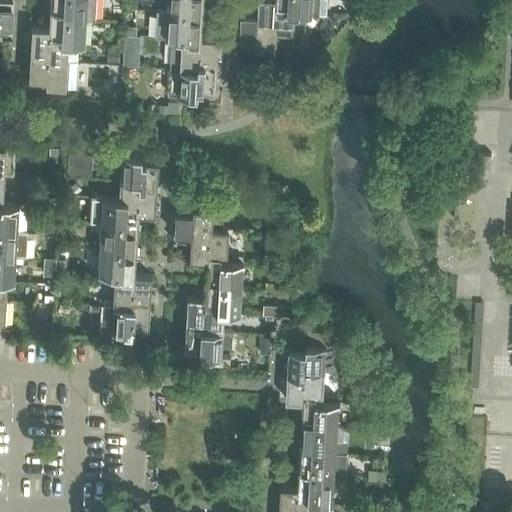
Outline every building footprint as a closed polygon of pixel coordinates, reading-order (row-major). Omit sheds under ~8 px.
[(12,0),(0,0),(0,34),(7,35),(7,27),(11,27),(12,0)] [(50,0),(50,10),(67,11),(67,17),(85,18),(86,0),(50,0)] [(168,0),(168,10),(186,12),(186,18),(203,19),(204,0),(168,0)] [(278,0),(260,0),(259,14),(260,14),(260,21),(277,22),(277,29),(278,29),(304,31),(305,12),(295,11),(295,4),(278,3),(278,0)] [(278,0),(278,3),(295,4),(295,11),(305,12),(320,13),(321,0),(278,0)] [(67,17),(67,11),(50,10),(49,28),(49,34),(67,36),(67,42),(84,43),(85,18),(67,17)] [(186,18),(186,12),(168,10),(166,37),(173,37),(183,37),(183,43),(201,44),(202,37),(203,19),(186,18)] [(260,14),(259,14),(243,13),(241,41),(257,42),(257,48),(277,48),(278,29),(277,29),(277,22),(260,21),(260,14)] [(127,32),(134,33),(135,25),(127,24),(127,32)] [(49,28),(31,27),(31,34),(30,53),(31,53),(48,54),(47,60),(66,61),(67,42),(67,36),(49,34),(49,28)] [(201,44),(183,43),(183,37),(173,37),(171,67),(199,69),(200,63),(218,64),(220,38),(202,37),(201,44)] [(108,48),(108,61),(120,61),(120,48),(108,48)] [(136,51),(125,50),(124,64),(135,65),(136,51)] [(48,54),(31,53),(30,53),(28,79),(46,80),(46,86),(64,87),(64,86),(75,86),(77,62),(66,61),(47,60),(48,54)] [(217,90),(218,64),(200,63),(199,69),(171,67),(169,93),(199,95),(200,89),(217,90)] [(159,103),(159,112),(171,113),(172,104),(159,103)] [(12,147),(5,146),(0,146),(0,172),(3,173),(11,173),(12,147)] [(62,147),(50,147),(49,159),(61,159),(62,147)] [(91,172),(92,152),(68,150),(67,170),(91,172)] [(139,161),(140,154),(121,153),(119,180),(137,181),(137,187),(155,188),(157,162),(139,161)] [(482,153),(481,173),(490,174),(491,153),(482,153)] [(47,180),(46,187),(50,191),(57,192),(58,181),(47,180)] [(137,187),(137,181),(119,180),(118,198),(119,198),(119,204),(135,205),(135,212),(136,212),(154,213),(155,188),(137,187)] [(0,228),(17,229),(18,204),(1,203),(2,196),(0,196),(0,228)] [(118,198),(101,197),(92,196),(90,219),(100,219),(99,222),(118,223),(117,229),(135,230),(136,212),(135,212),(135,205),(119,204),(119,198),(118,198)] [(210,228),(211,209),(191,208),(191,214),(174,212),(173,240),(190,241),(191,241),(192,234),(208,235),(208,228),(210,228)] [(45,219),(45,231),(55,231),(55,220),(45,219)] [(117,229),(118,223),(99,222),(98,247),(116,248),(116,254),(133,256),(135,230),(117,229)] [(0,228),(0,253),(15,254),(24,255),(26,230),(17,229),(0,228)] [(227,229),(210,228),(208,228),(208,235),(192,234),(191,241),(190,241),(189,259),(206,260),(207,260),(207,253),(225,254),(227,229)] [(116,254),(116,248),(98,247),(96,273),(113,274),(114,274),(114,280),(131,281),(131,274),(132,274),(133,256),(116,254)] [(0,253),(0,280),(5,280),(14,281),(15,254),(0,253)] [(225,261),(225,254),(207,253),(207,260),(206,260),(205,279),(223,280),(222,286),(240,287),(242,261),(225,261)] [(44,256),(43,265),(55,265),(55,257),(44,256)] [(56,260),(56,271),(64,271),(65,260),(56,260)] [(150,274),(132,274),(131,274),(131,281),(114,280),(114,274),(113,274),(111,305),(130,306),(130,299),(148,300),(150,274)] [(222,286),(223,280),(205,279),(204,297),(205,297),(204,304),(220,305),(220,312),(222,312),(239,313),(240,287),(222,286)] [(205,297),(204,297),(186,296),(185,322),(203,323),(203,329),(221,330),(222,312),(220,312),(220,305),(204,304),(205,297)] [(147,327),(148,300),(130,299),(130,306),(111,305),(101,304),(101,310),(99,330),(110,330),(110,331),(129,332),(129,326),(147,327)] [(263,304),(262,314),(271,315),(284,315),(291,316),(292,306),(285,306),(263,304)] [(44,330),(45,318),(34,317),(33,329),(44,330)] [(203,323),(185,322),(183,348),(201,349),(201,355),(230,356),(232,331),(221,330),(203,329),(203,323)] [(325,368),(327,344),(308,342),(308,349),(290,348),(289,372),(307,373),(307,367),(325,368)] [(324,394),(325,368),(307,367),(307,373),(289,372),(289,374),(288,380),(287,399),(305,400),(306,400),(306,393),(324,394)] [(324,400),(324,394),(306,393),(306,400),(305,400),(304,418),(321,419),(320,426),(339,427),(341,401),(324,400)] [(320,426),(321,419),(304,418),(302,444),(319,445),(319,451),(337,452),(339,427),(320,426)] [(371,420),(371,429),(391,430),(392,421),(371,420)] [(319,451),(319,445),(302,444),(300,469),(318,470),(317,476),(336,477),(347,478),(348,453),(337,452),(319,451)] [(317,476),(318,470),(300,469),(299,487),(300,487),(300,494),(316,495),(316,502),(317,502),(334,503),(336,477),(317,476)] [(376,469),(368,469),(368,479),(376,480),(376,469)] [(274,486),(273,494),(281,494),(282,486),(274,486)] [(300,487),(299,487),(282,486),(281,494),(280,511),(298,511),(316,511),(317,502),(316,502),(316,495),(300,494),(300,487)] [(491,511),(492,503),(483,503),(482,511),(491,511)]
